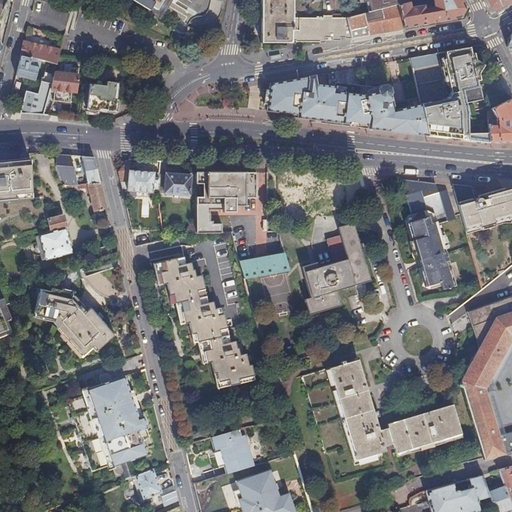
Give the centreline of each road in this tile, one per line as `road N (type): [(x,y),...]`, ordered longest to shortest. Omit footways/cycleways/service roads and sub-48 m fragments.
road 1 (residential): [(191,511),(99,135)]
road 2 (secondary): [(163,141),(511,171)]
road 3 (secondary): [(511,155),(206,126),(164,130)]
road 4 (tertiary): [(485,27),(228,72)]
road 5 (unclassified): [(358,511),(412,486),(511,457)]
